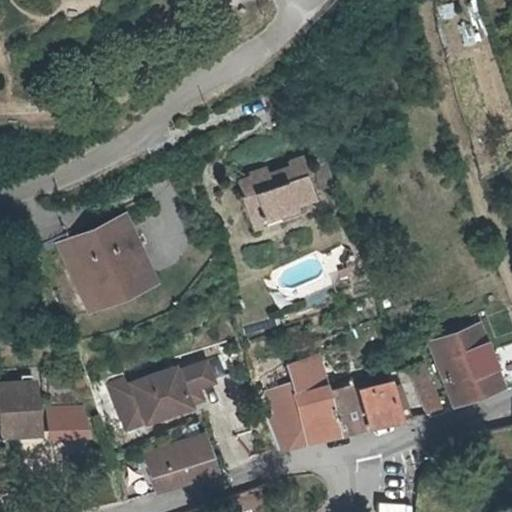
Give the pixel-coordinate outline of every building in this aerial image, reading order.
[(290,70),(266,84),(278,104),(301,88),(290,70)] [(280,107),(304,94),(301,88),(278,104),(280,107)] [(236,173),(239,182),(235,183),(245,219),(292,206),(289,194),(312,187),(306,165),(310,165),(306,150),(289,155),(291,161),(268,167),(266,161),(246,166),(247,170),(236,173)] [(86,306),(110,296),(103,279),(142,263),(124,220),(61,246),(86,306)] [(144,265),(142,263),(103,279),(110,296),(149,279),(144,265)] [(479,327),(452,335),(473,395),(499,387),(493,370),(488,361),(487,351),(479,327)] [(452,401),(473,395),(452,335),(431,341),(452,401)] [(503,382),(511,379),(511,342),(492,350),(503,382)] [(223,353),(204,360),(211,379),(230,372),(223,353)] [(288,445),(337,433),(325,393),(314,355),(307,357),(295,359),(283,359),(293,377),(268,390),(276,411),(264,415),(274,449),(281,446),(288,445)] [(136,401),(143,420),(188,403),(183,389),(211,379),(204,360),(176,370),(174,363),(129,379),(128,374),(107,382),(117,408),(136,401)] [(412,370),(426,410),(440,405),(427,364),(412,370)] [(0,421),(2,421),(3,431),(41,429),(38,378),(0,380),(0,421)] [(370,426),(402,418),(393,381),(390,381),(358,391),(370,426)] [(349,386),(325,393),(337,433),(361,428),(349,386)] [(124,427),(143,420),(136,401),(117,408),(124,427)] [(185,439),(201,475),(217,470),(204,433),(185,439)] [(126,499),(201,475),(185,439),(143,453),(144,461),(116,470),(126,499)]
